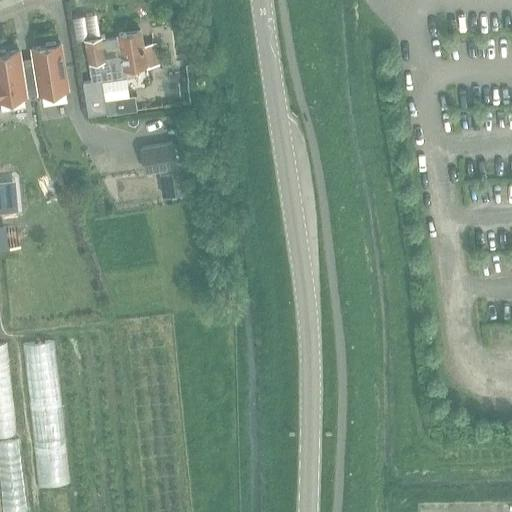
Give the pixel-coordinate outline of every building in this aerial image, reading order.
[(104,0),(95,0),(98,13),(107,11),(104,0)] [(154,42),(142,44),(140,30),(118,33),(119,37),(101,40),(100,36),(84,39),(91,80),(83,82),(88,115),(107,112),(107,113),(134,109),(131,94),(128,95),(125,76),(133,75),(131,66),(145,64),(146,65),(148,64),(148,66),(158,65),(154,42)] [(27,62),(32,91),(39,90),(39,93),(67,88),(60,42),(56,43),(55,41),(45,42),(45,45),(32,47),(34,61),(27,62)] [(32,91),(27,62),(20,63),(18,49),(5,51),(5,49),(0,49),(0,98),(25,95),(25,93),(32,91)] [(187,81),(179,81),(180,95),(188,94),(187,81)] [(44,112),(26,115),(30,141),(47,139),(44,112)] [(172,141),(141,146),(145,171),(176,166),(172,141)] [(13,189),(0,190),(0,216),(16,215),(13,189)] [(17,222),(0,223),(0,247),(19,245),(18,230),(17,222)]
